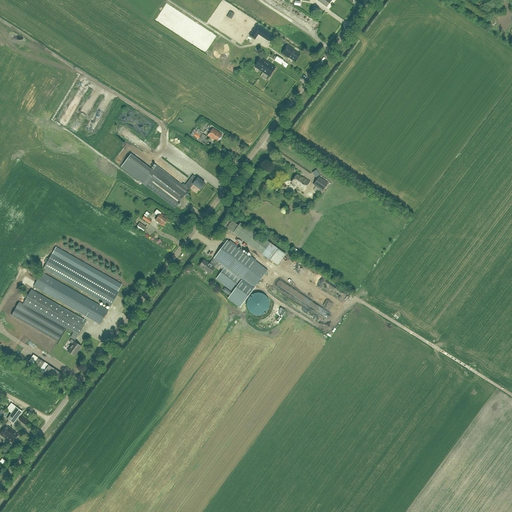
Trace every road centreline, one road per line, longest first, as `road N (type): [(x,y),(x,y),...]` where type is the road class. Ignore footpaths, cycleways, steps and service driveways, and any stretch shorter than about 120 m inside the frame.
road 1 (unclassified): [(0,486),(368,0)]
road 2 (track): [(225,186),(165,142),(163,123),(0,18)]
